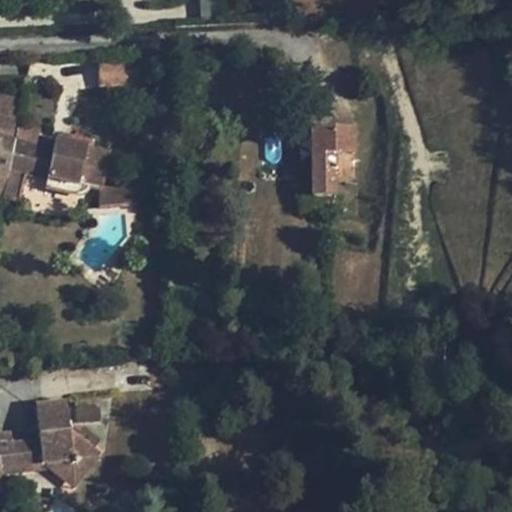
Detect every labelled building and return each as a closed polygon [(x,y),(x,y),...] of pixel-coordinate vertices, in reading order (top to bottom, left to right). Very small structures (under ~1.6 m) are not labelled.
[(137,59),(96,61),(97,89),(138,86),(137,59)] [(0,95),(0,139),(11,142),(21,100),(0,95)] [(353,130),(311,130),(311,198),(334,198),(333,179),(354,179),(353,130)] [(0,170),(7,172),(14,142),(11,142),(0,139),(0,140),(0,170)] [(53,150),(14,142),(7,172),(20,175),(24,176),(46,181),(45,188),(76,195),(78,188),(86,149),(55,142),(53,150)] [(86,149),(78,188),(97,191),(100,191),(100,190),(108,153),(86,149)] [(136,208),(134,191),(121,192),(100,190),(100,191),(97,191),(98,211),(136,208)] [(328,245),(318,243),(316,255),(326,256),(328,245)] [(103,300),(92,289),(82,299),(93,310),(103,300)] [(321,332),(325,294),(308,292),(303,330),(321,332)] [(338,336),(321,342),(321,343),(321,360),(321,365),(337,365),(338,336)] [(354,338),(338,336),(337,365),(337,370),(354,370),(354,338)] [(321,343),(310,344),(311,359),(321,360),(321,343)] [(455,348),(415,347),(417,374),(431,373),(432,384),(456,384),(455,348)] [(100,402),(75,405),(77,420),(102,417),(100,402)] [(65,406),(35,409),(37,424),(38,434),(39,443),(12,446),(11,435),(0,436),(0,485),(0,489),(12,488),(11,481),(5,475),(42,471),(41,465),(44,465),(75,490),(101,458),(93,451),(76,437),(75,436),(69,436),(65,406)] [(100,443),(83,429),(76,437),(93,451),(100,443)]
